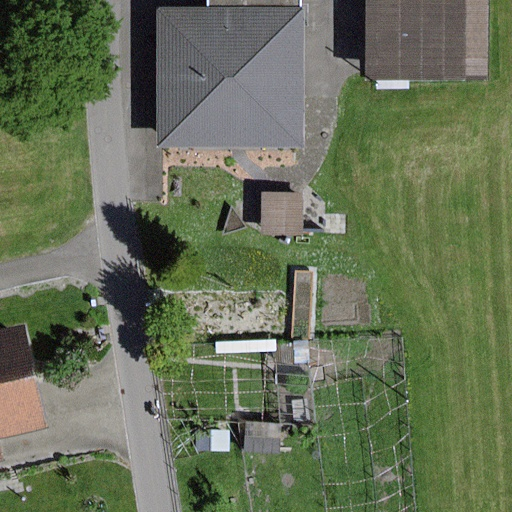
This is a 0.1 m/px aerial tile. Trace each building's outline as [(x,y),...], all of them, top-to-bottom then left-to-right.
[(212,0),(213,12),(309,12),(308,0),(212,0)] [(488,0),(371,0),(372,87),(489,86),(488,0)] [(213,12),(162,12),(162,148),(308,148),(309,12),(213,12)] [(34,330),(0,337),(0,425),(2,425),(52,414),(34,330)] [(282,424),(250,422),(248,453),(281,454),(282,424)] [(0,462),(10,461),(2,425),(0,425),(0,462)]
